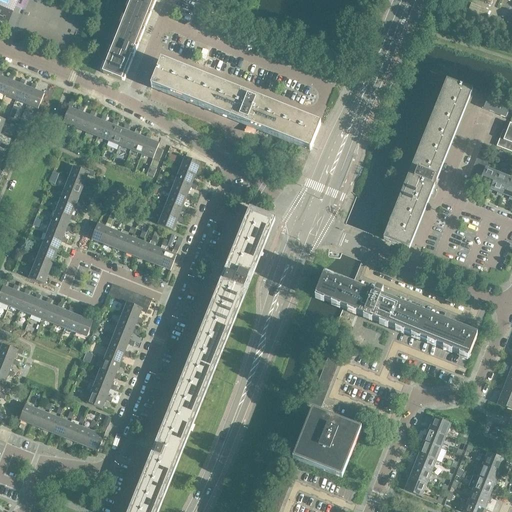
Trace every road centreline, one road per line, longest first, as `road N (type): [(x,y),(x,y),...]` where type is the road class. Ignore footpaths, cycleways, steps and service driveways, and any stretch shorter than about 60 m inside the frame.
road 1 (tertiary): [(193,511),(312,221)]
road 2 (residential): [(373,511),(416,406),(484,377),(510,307)]
road 3 (tertiary): [(312,221),(401,0)]
road 4 (residential): [(510,307),(312,221)]
road 5 (residential): [(511,227),(440,198),(478,103)]
road 6 (residential): [(178,295),(118,446)]
road 7 (residential): [(0,48),(128,103)]
road 8 (residential): [(231,172),(178,295)]
road 9 (residential): [(128,103),(231,172)]
